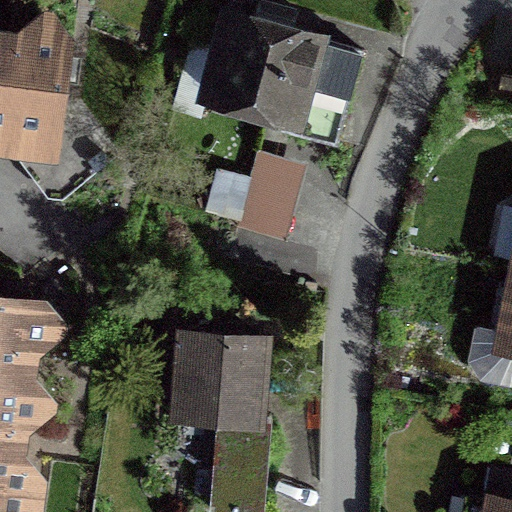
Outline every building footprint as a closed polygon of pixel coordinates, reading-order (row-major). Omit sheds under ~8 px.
[(331,21),(251,0),(218,0),(195,88),(283,111),(280,123),(338,138),(363,44),(327,34),(331,21)] [(0,142),(59,151),(68,67),(76,29),(54,2),(43,1),(18,20),(0,17),(0,142)] [(308,159),(257,145),(250,172),(217,163),(205,208),(238,217),(237,222),(287,236),(308,159)] [(511,202),(502,201),(493,249),(508,251),(494,325),(475,321),(468,359),(480,376),(511,381),(511,202)] [(0,511),(42,511),(47,471),(28,445),(31,421),(57,403),(59,393),(38,368),(38,344),(68,326),(69,316),(46,287),(19,282),(0,280),(0,511)] [(168,413),(216,416),(209,506),(266,511),(273,410),(268,409),(274,326),(175,318),(168,413)] [(511,511),(511,463),(510,463),(491,459),(480,511),(511,511)]
